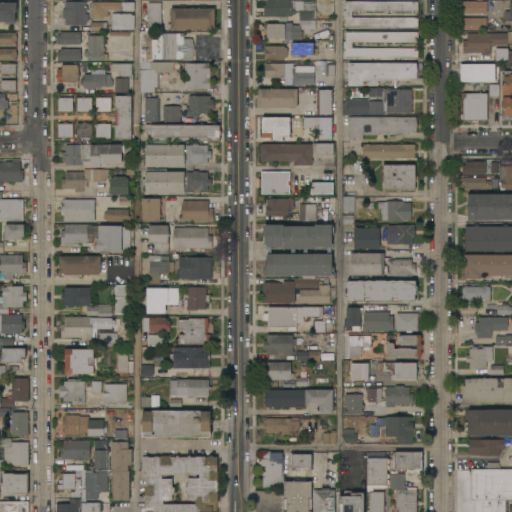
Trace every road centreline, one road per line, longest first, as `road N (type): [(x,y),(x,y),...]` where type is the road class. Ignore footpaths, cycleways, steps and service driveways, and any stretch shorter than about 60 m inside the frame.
road 1 (residential): [(41,511),(37,0)]
road 2 (residential): [(442,511),(442,0)]
road 3 (tertiary): [(239,498),(239,0)]
